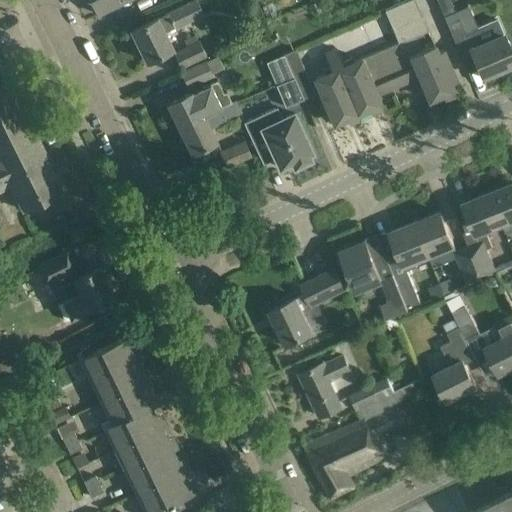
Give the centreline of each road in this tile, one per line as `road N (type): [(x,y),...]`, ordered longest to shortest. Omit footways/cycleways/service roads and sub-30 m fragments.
road 1 (unclassified): [(190,256),(511,102)]
road 2 (tertiary): [(190,256),(145,207),(46,0)]
road 3 (tertiary): [(293,511),(189,301),(190,256)]
road 4 (residential): [(356,511),(511,434)]
